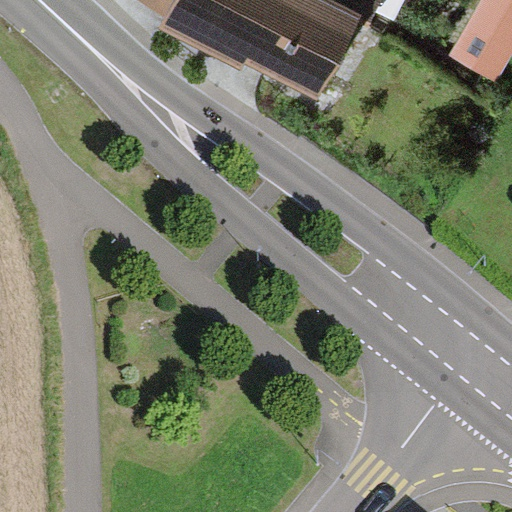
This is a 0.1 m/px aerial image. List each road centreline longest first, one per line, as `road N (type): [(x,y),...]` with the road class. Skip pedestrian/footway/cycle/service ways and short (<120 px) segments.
road 1 (primary): [(463,367),(259,201),(36,0)]
road 2 (residential): [(463,367),(353,511)]
